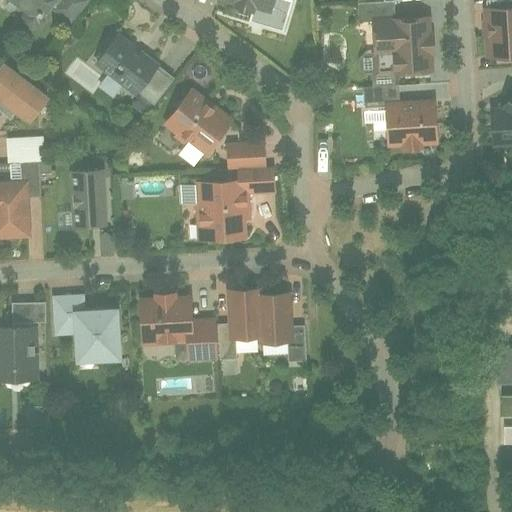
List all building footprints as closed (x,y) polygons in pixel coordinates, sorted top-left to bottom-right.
[(19,0),(42,18),(56,0),(19,0)] [(230,0),(271,15),(276,0),(230,0)] [(511,7),(484,9),(487,60),(511,58),(511,7)] [(416,16),(369,20),(374,75),(422,71),(416,16)] [(159,63),(125,37),(106,63),(139,88),(159,63)] [(45,97),(2,62),(0,63),(0,106),(22,124),(45,97)] [(165,125),(206,155),(231,121),(190,91),(165,125)] [(442,145),(438,104),(385,109),(389,151),(442,145)] [(511,106),(483,109),(485,136),(511,134),(511,106)] [(102,168),(67,169),(69,226),(103,225),(102,168)] [(231,179),(192,181),(195,239),(233,237),(231,179)] [(0,238),(30,237),(27,180),(0,181),(0,238)] [(255,284),(227,287),(231,339),(258,337),(259,344),(288,342),(284,292),(256,294),(255,284)] [(68,326),(70,361),(116,357),(112,306),(84,308),(83,294),(53,296),(56,327),(68,326)] [(188,294),(141,299),(146,346),(177,343),(179,358),(214,355),(210,322),(191,324),(188,294)] [(0,324),(0,378),(24,377),(21,324),(0,324)] [(499,381),(511,381),(511,349),(499,349),(499,381)] [(511,442),(511,425),(502,425),(501,442),(511,442)] [(423,467),(453,466),(453,445),(423,445),(423,467)]
